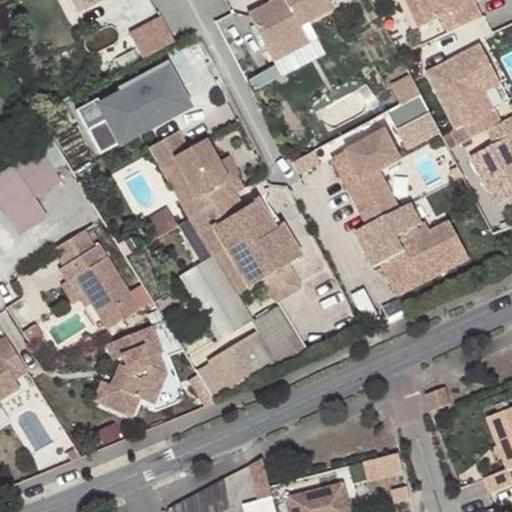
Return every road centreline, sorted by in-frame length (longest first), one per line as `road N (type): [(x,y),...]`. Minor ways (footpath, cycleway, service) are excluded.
road 1 (unclassified): [(148,473),(386,362)]
road 2 (residential): [(189,0),(280,173)]
road 3 (residential): [(386,362),(439,511)]
road 4 (unclassified): [(386,362),(511,305)]
